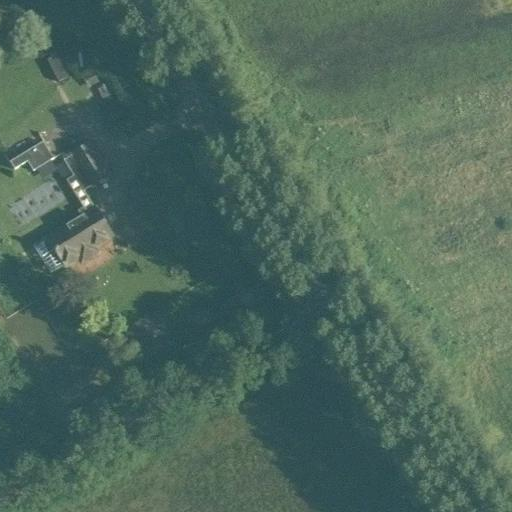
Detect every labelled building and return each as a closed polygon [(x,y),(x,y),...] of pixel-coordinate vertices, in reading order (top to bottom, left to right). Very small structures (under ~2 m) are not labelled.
[(43,51),(56,81),(79,72),(67,42),(43,51)] [(112,83),(97,88),(107,117),(123,111),(112,83)] [(54,159),(43,142),(23,154),(33,171),(54,159)] [(110,176),(90,143),(64,160),(84,192),(110,176)] [(26,162),(21,155),(10,162),(15,169),(26,162)] [(82,262),(98,253),(94,247),(113,236),(96,208),(48,237),(65,265),(79,256),(82,262)]
